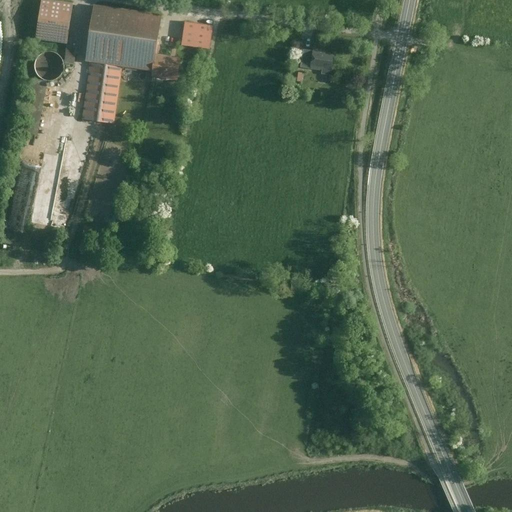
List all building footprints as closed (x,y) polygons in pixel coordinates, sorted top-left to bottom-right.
[(73,7),(43,2),(37,41),(67,46),(73,7)] [(121,63),(158,67),(160,52),(165,13),(97,4),(89,58),(92,58),(84,117),(113,121),(121,63)] [(212,27),(186,24),(184,47),(210,50),(212,27)] [(77,49),(67,48),(65,64),(74,66),(77,49)] [(182,55),(160,52),(158,67),(157,75),(179,78),(182,55)] [(314,52),(314,54),(302,52),(299,69),(310,71),(311,69),(323,71),(322,76),(330,77),(331,72),(332,73),(335,56),(314,52)] [(36,67),(36,72),(39,77),(43,81),(48,82),(53,82),(58,80),(62,75),(63,70),(63,65),(61,60),(57,56),(51,55),(46,55),(41,58),(37,62),(36,67)] [(303,76),(294,75),(293,83),(302,85),(303,76)] [(44,159),(34,215),(42,218),(43,219),(63,228),(67,229),(69,224),(70,218),(72,214),(73,208),(74,206),(77,190),(79,186),(81,174),(83,169),(84,166),(89,156),(91,140),(69,137),(65,145),(51,143),(44,159)] [(32,221),(31,228),(41,230),(42,224),(32,221)]
